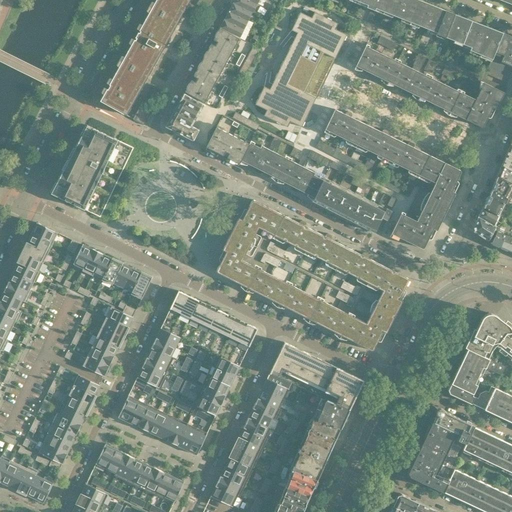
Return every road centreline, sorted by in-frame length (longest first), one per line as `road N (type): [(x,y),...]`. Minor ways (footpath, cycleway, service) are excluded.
road 1 (residential): [(426,271),(155,131),(221,0)]
road 2 (residential): [(55,511),(170,272)]
road 3 (residential): [(22,197),(127,0)]
road 4 (residential): [(185,511),(274,326)]
road 5 (residential): [(22,197),(170,272)]
road 6 (residential): [(491,158),(354,91)]
road 7 (tertiary): [(333,511),(394,385)]
road 8 (residential): [(274,326),(394,385)]
road 9 (residential): [(491,158),(445,256),(426,271)]
